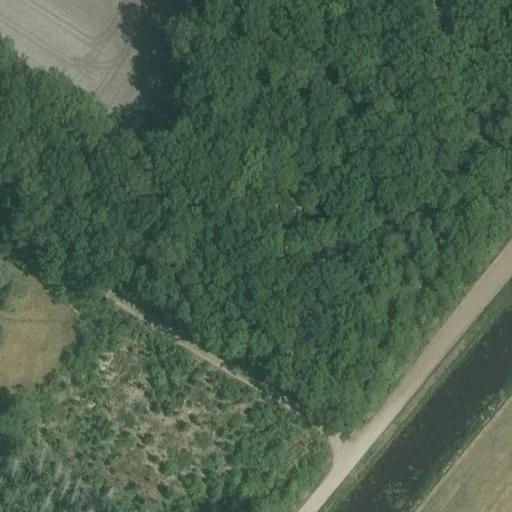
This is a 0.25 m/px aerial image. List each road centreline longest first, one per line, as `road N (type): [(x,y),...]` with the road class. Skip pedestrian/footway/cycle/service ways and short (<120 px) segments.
road 1 (track): [(353,452),(0,237)]
road 2 (track): [(353,452),(511,255)]
